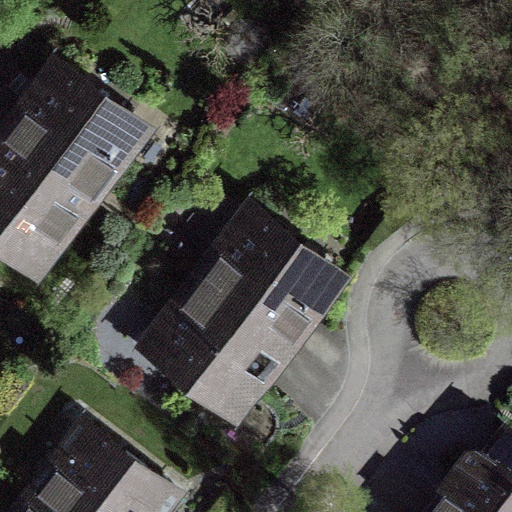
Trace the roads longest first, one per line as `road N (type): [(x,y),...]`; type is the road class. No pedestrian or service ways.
road 1 (residential): [(302,511),(405,371)]
road 2 (residential): [(511,281),(500,268),(454,254),(404,275)]
